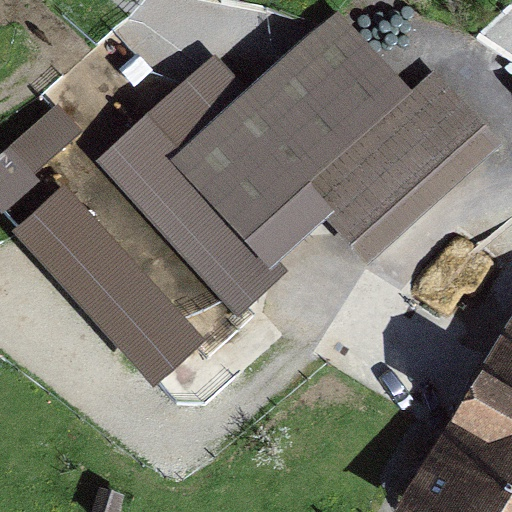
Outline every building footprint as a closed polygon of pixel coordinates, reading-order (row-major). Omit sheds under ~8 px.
[(444,0),(461,16),(476,0),(444,0)] [(96,160),(239,316),(287,272),(279,263),(326,221),(336,212),(311,186),(414,88),(339,6),(251,86),(218,50),(96,160)] [(433,70),(414,88),(311,186),(336,212),(326,221),(372,269),(504,143),(433,70)] [(81,130),(56,102),(0,151),(0,212),(2,215),(39,181),(32,173),(81,130)] [(205,340),(64,184),(12,230),(153,387),(205,340)] [(511,511),(511,360),(422,511),(511,511)]
